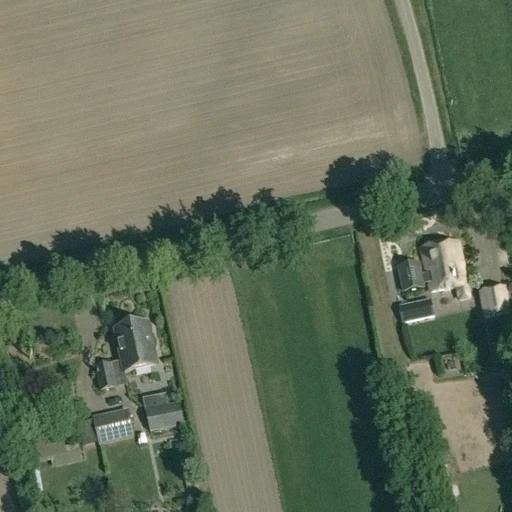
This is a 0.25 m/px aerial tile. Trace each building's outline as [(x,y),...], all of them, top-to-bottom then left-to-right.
[(422,251),(431,294),(455,291),(458,304),(472,301),(470,288),(468,289),(459,246),(422,251)] [(397,269),(403,295),(426,291),(420,264),(397,269)] [(511,316),(505,290),(478,295),(484,321),(511,316)] [(432,303),(399,310),(403,326),(435,319),(432,303)] [(95,369),(100,394),(118,390),(116,377),(124,375),(123,375),(158,368),(148,325),(114,332),(121,365),(114,366),(113,365),(95,369)] [(146,412),(150,435),(185,428),(181,406),(146,412)] [(134,440),(128,412),(93,420),(100,448),(134,440)] [(458,435),(446,436),(449,468),(461,467),(458,435)] [(79,446),(63,450),(59,436),(34,441),(38,466),(54,463),(56,470),(83,464),(79,446)]
